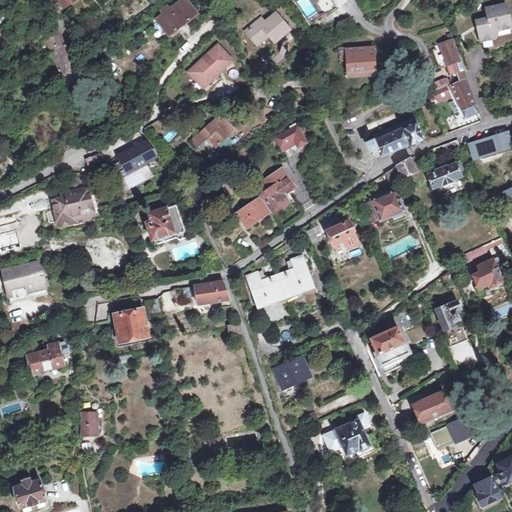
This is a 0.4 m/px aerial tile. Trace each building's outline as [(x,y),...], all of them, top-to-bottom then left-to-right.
[(175,25),(187,16),(196,10),(187,0),(181,0),(170,8),(166,6),(158,12),(161,16),(156,19),(168,35),(177,29),(175,25)] [(309,0),(298,0),(296,1),(307,20),(317,14),(309,0)] [(329,0),(318,0),(315,2),(322,14),(334,8),(329,0)] [(478,28),(481,41),(493,39),(498,30),(511,27),(505,5),(486,9),(488,18),(480,20),(482,27),(478,28)] [(274,42),(290,29),(276,13),(265,23),(261,19),(247,31),(258,45),(269,36),(274,42)] [(175,25),(177,29),(189,19),(187,16),(175,25)] [(77,70),(76,69),(78,67),(76,63),(74,65),(57,29),(46,33),(48,37),(45,38),(63,77),(77,70)] [(453,62),(460,60),(453,41),(434,47),(438,57),(441,66),(453,62)] [(489,46),(481,41),(479,45),(487,50),(489,46)] [(217,45),(188,73),(196,81),(201,82),(205,87),(232,61),(217,45)] [(373,46),(344,49),(345,59),(346,70),(354,70),(355,75),(375,74),(374,69),(373,54),(373,46)] [(345,59),(344,49),(336,50),(337,59),(345,59)] [(384,53),(373,54),(374,69),(385,68),(384,53)] [(460,62),(454,65),(459,77),(465,75),(460,62)] [(74,82),(81,92),(94,83),(84,74),(74,82)] [(453,87),(461,110),(473,105),(475,105),(467,81),(461,83),(453,87)] [(433,91),(429,92),(433,103),(437,101),(433,91)] [(473,105),(461,110),(464,118),(476,114),(473,105)] [(222,121),(218,116),(191,139),(198,146),(207,138),(215,147),(207,153),(212,159),(224,149),(219,145),(236,130),(225,118),(223,119),(222,121)] [(373,136),(376,141),(415,122),(413,118),(373,136)] [(415,122),(376,141),(375,141),(374,139),(366,143),(371,152),(378,149),(381,156),(409,145),(410,147),(425,141),(416,122),(415,122)] [(276,137),(281,147),(293,140),(296,145),(297,148),(307,143),(297,125),(276,137)] [(511,147),(507,133),(471,144),(475,157),(481,155),(511,147)] [(61,152),(69,149),(74,147),(68,134),(63,137),(54,141),(61,152)] [(457,139),(448,142),(451,149),(459,146),(457,139)] [(293,140),(281,147),(284,152),(296,145),(293,140)] [(148,141),(117,159),(127,180),(160,162),(148,141)] [(451,149),(448,142),(441,145),(444,152),(451,149)] [(246,148),(241,150),(246,159),(251,157),(246,148)] [(91,171),(103,165),(98,152),(86,158),(91,171)] [(416,171),(410,158),(396,166),(385,173),(390,185),(402,178),(416,171)] [(443,185),(453,181),(452,180),(461,176),(460,174),(463,173),(458,162),(446,167),(446,166),(436,171),(427,175),(433,188),(442,184),(443,185)] [(273,188),(267,192),(262,196),(273,211),(288,201),(283,193),(293,186),(281,169),(267,180),(273,188)] [(261,184),(267,192),(273,188),(267,180),(261,184)] [(65,197),(53,201),(58,221),(60,226),(99,214),(98,209),(94,210),(89,192),(88,186),(64,193),(65,197)] [(511,187),(501,193),(511,216),(511,187)] [(381,225),(388,222),(387,218),(390,217),(403,211),(394,189),(372,200),(363,203),(371,223),(379,221),(381,225)] [(259,198),(237,213),(247,227),(269,213),(259,198)] [(152,239),(185,229),(177,204),(148,213),(150,218),(147,219),(148,223),(146,223),(148,228),(152,240),(152,239)] [(347,250),(359,245),(359,243),(363,241),(358,230),(354,232),(349,221),(338,226),(336,223),(331,226),(332,228),(327,230),(336,251),(346,247),(347,250)] [(185,229),(152,239),(154,244),(176,238),(179,240),(185,238),(186,234),(185,229)] [(493,248),(492,245),(464,256),(467,262),(487,253),(485,251),(493,248)] [(314,287),(303,256),(286,262),(289,271),(278,275),(266,279),(263,271),(245,277),(257,309),(286,298),(314,287)] [(498,272),(493,260),(492,259),(489,260),(488,256),(478,261),(478,263),(476,264),(479,272),(472,275),(477,286),(474,287),(479,298),(495,291),(492,285),(502,280),(498,272)] [(497,258),(493,260),(498,272),(502,270),(497,258)] [(48,294),(40,261),(7,269),(9,279),(5,280),(11,302),(48,294)] [(441,276),(456,280),(450,269),(441,276)] [(198,305),(220,301),(221,307),(224,308),(232,306),(222,281),(194,286),(196,296),(198,305)] [(183,296),(186,297),(196,296),(194,286),(182,287),(183,296)] [(417,294),(412,298),(417,308),(423,305),(417,294)] [(147,314),(154,313),(161,311),(158,298),(145,300),(147,314)] [(468,340),(463,329),(461,323),(456,311),(461,309),(457,300),(435,310),(446,336),(451,347),(468,340)] [(82,324),(95,324),(97,307),(82,310),(82,324)] [(120,342),(150,336),(144,309),(115,315),(120,342)] [(235,335),(242,333),(238,324),(232,326),(235,335)] [(66,339),(80,334),(77,326),(63,330),(66,339)] [(385,374),(413,361),(404,341),(403,341),(397,329),(372,340),(377,353),(376,354),(385,374)] [(451,349),(458,363),(474,356),(467,341),(451,349)] [(32,374),(54,369),(54,367),(64,365),(59,343),(44,346),(46,351),(27,355),(32,374)] [(0,355),(1,358),(9,356),(7,348),(0,349),(0,355)] [(122,365),(136,363),(134,354),(120,358),(122,365)] [(285,399),(302,391),(299,385),(298,382),(307,378),(310,376),(301,357),(274,369),(282,389),(281,389),(285,399)] [(511,401),(506,388),(497,393),(506,411),(511,402),(511,401)] [(442,393),(413,405),(421,424),(450,411),(442,393)] [(318,405),(306,410),(312,423),(324,417),(318,405)] [(465,419),(431,434),(437,448),(454,441),(456,444),(475,436),(472,428),(478,426),(471,411),(463,414),(465,419)] [(82,436),(98,435),(98,412),(80,413),(82,436)] [(359,450),(360,452),(371,447),(366,436),(364,431),(362,427),(358,419),(334,430),(344,450),(346,455),(359,450)] [(93,454),(91,444),(82,445),(84,456),(93,454)] [(503,486),(511,481),(511,457),(497,464),(500,473),(498,474),(503,486)] [(22,509),(23,511),(25,511),(38,508),(38,506),(37,504),(44,502),(47,501),(41,479),(36,480),(35,477),(23,481),(23,482),(19,483),(19,485),(14,487),(21,508),(22,509)] [(477,494),(481,505),(482,507),(502,497),(492,477),(476,484),(475,485),(479,493),(477,494)] [(481,505),(477,494),(473,496),(478,507),(481,505)]
